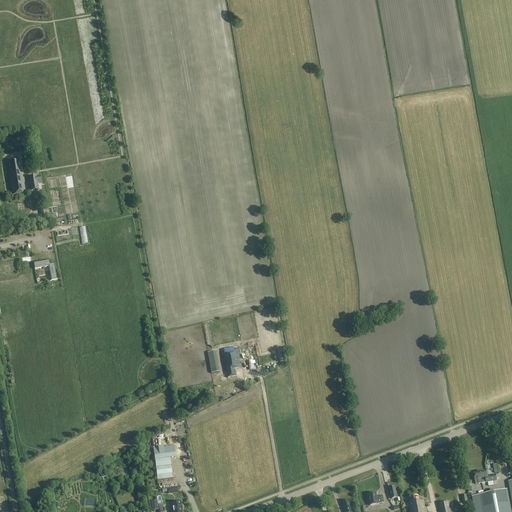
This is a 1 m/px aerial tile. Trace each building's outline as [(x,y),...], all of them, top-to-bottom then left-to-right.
[(25,194),(24,182),(20,158),(7,160),(11,189),(13,189),(14,195),(25,194)] [(28,177),(30,191),(39,190),(38,183),(41,183),(40,175),(28,177)] [(40,210),(41,216),(47,215),(47,220),(50,220),(48,208),(45,209),(40,210)] [(50,264),(50,261),(34,263),(35,269),(49,267),(51,281),(57,280),(54,264),(50,264)] [(228,376),(228,378),(237,376),(236,370),(242,369),(238,347),(221,351),(226,377),(228,376)] [(216,351),(208,353),(211,374),(220,372),(216,351)] [(170,459),(155,461),(157,475),(161,475),(161,479),(172,478),(172,473),(170,459)] [(487,471),(479,472),(481,479),(482,484),(486,483),(497,481),(497,479),(499,479),(499,478),(499,474),(496,475),(488,476),(487,471)] [(391,500),(397,498),(395,487),(389,488),(391,500)] [(511,511),(507,490),(479,495),(480,502),(482,511),(511,511)] [(377,497),(376,493),(368,495),(369,501),(369,502),(370,506),(378,504),(384,503),(382,496),(377,497)] [(419,502),(418,496),(409,498),(410,503),(408,503),(409,511),(425,511),(423,501),(419,502)] [(151,511),(158,510),(157,501),(150,502),(151,511)] [(171,511),(182,511),(181,501),(170,503),(170,505),(171,508),(171,511)] [(344,511),(353,511),(352,506),(350,506),(348,501),(343,503),(344,507),(343,507),(344,511)] [(452,511),(452,507),(450,508),(449,501),(439,503),(440,511),(439,511),(452,511)]
